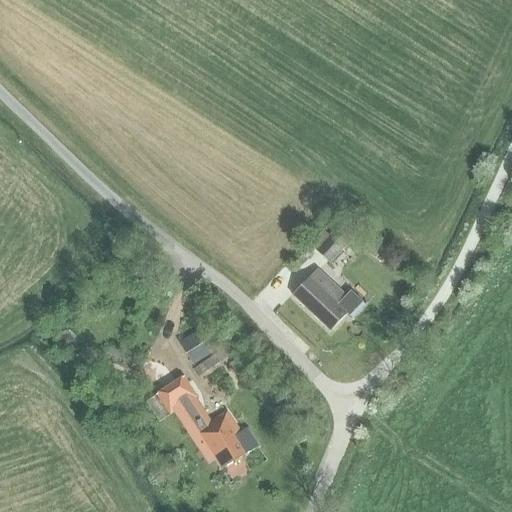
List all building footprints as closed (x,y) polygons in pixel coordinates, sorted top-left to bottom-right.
[(337,232),(317,252),(329,263),(349,243),(337,232)] [(306,260),(312,253),(307,248),(301,255),(306,260)] [(292,297),(331,334),(348,316),(354,322),(367,308),(350,292),(345,297),(317,271),(309,279),(292,297)] [(405,284),(405,290),(409,293),(415,292),(419,288),(418,283),(414,280),(409,280),(405,284)] [(204,329),(183,341),(196,365),(217,353),(204,329)] [(213,461),(219,471),(257,448),(245,430),(239,433),(226,413),(209,423),(194,399),(196,398),(182,378),(145,402),(158,422),(173,413),(207,465),(213,461)]
